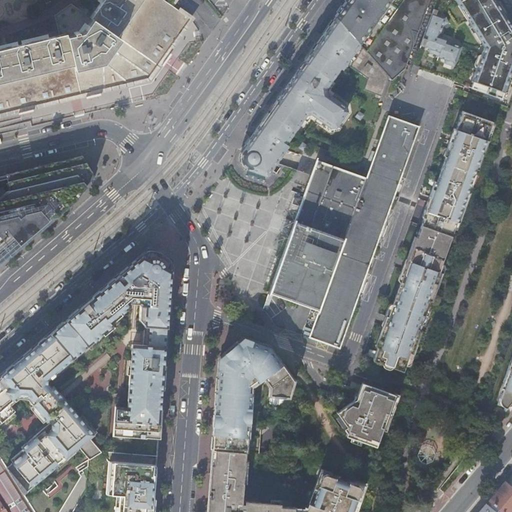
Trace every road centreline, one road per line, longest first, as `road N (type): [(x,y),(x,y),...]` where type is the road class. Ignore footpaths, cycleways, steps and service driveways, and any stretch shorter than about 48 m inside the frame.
road 1 (residential): [(195,308),(345,359),(435,117),(429,101),(413,92)]
road 2 (residential): [(170,202),(319,0)]
road 3 (residential): [(0,348),(170,202)]
road 4 (tertiary): [(180,511),(195,308)]
road 5 (primary): [(263,0),(144,162)]
road 6 (primary): [(144,162),(0,291)]
road 7 (tertiary): [(0,152),(97,129),(123,137),(144,162)]
